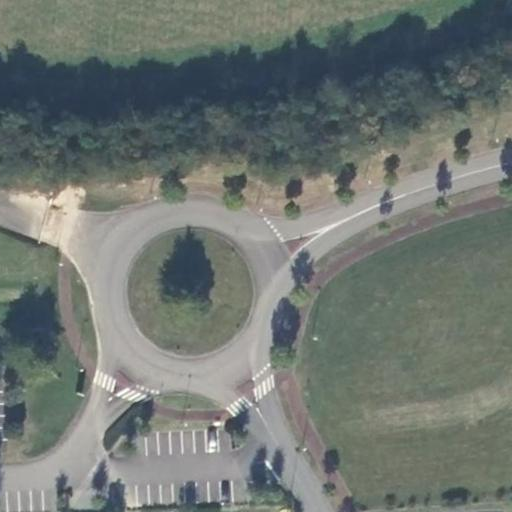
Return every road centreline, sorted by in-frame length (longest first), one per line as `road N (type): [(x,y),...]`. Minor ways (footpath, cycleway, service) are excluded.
road 1 (unclassified): [(233,217),(177,206),(143,218),(109,261),(104,296),(113,328),(133,354),(161,371),(219,370),(259,338),(274,292)]
road 2 (unclassified): [(511,162),(351,217)]
road 3 (unclassified): [(351,217),(279,229),(233,217)]
